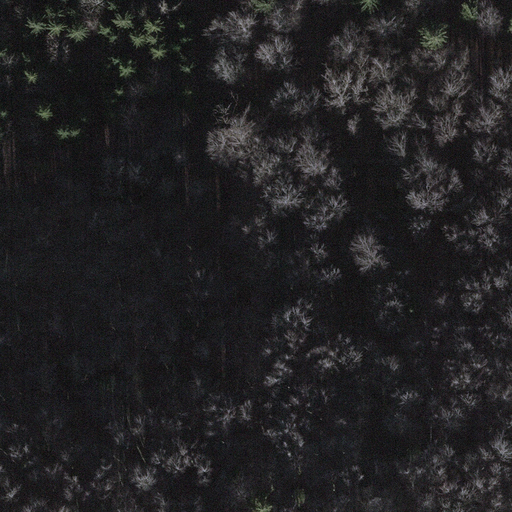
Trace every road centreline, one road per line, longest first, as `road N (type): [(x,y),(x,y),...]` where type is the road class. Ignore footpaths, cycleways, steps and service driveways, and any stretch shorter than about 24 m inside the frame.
road 1 (track): [(0,165),(171,125)]
road 2 (track): [(511,259),(360,278)]
